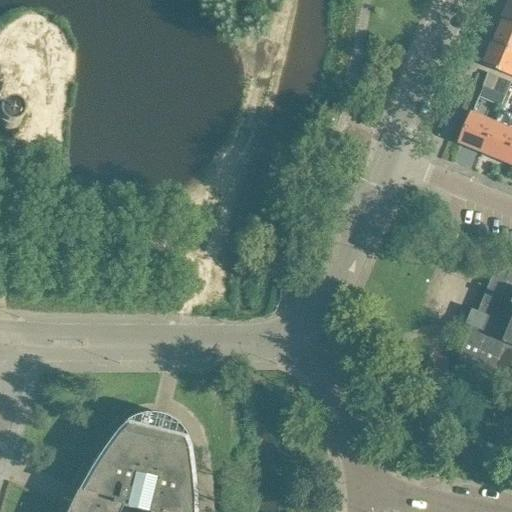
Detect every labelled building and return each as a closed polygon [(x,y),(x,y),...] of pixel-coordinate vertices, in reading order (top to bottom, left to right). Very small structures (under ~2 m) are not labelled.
[(511,50),(511,23),(504,20),(494,43),(511,50)] [(511,77),(511,50),(494,43),(485,67),(511,77)] [(501,78),(489,73),(483,87),(495,91),(501,78)] [(0,129),(1,130),(3,131),(6,132),(9,132),(11,132),(14,131),(16,129),(18,128),(19,126),(21,123),(21,121),(22,118),(21,116),(21,113),(20,111),(18,109),(17,107),(15,106),(12,105),(10,104),(8,104),(5,104),(2,105),(0,106),(0,129)] [(483,154),(495,125),(472,115),(460,144),(483,154)] [(506,164),(511,148),(511,131),(495,125),(483,154),(506,164)] [(511,267),(500,262),(479,312),(473,310),(467,325),(473,328),(459,361),(509,383),(511,376),(511,267)] [(191,476),(187,448),(185,441),(179,431),(136,420),(127,426),(121,431),(106,452),(92,472),(81,493),(72,509),(78,511),(123,511),(129,509),(136,477),(152,481),(144,511),(193,511),(193,499),(191,476)]
